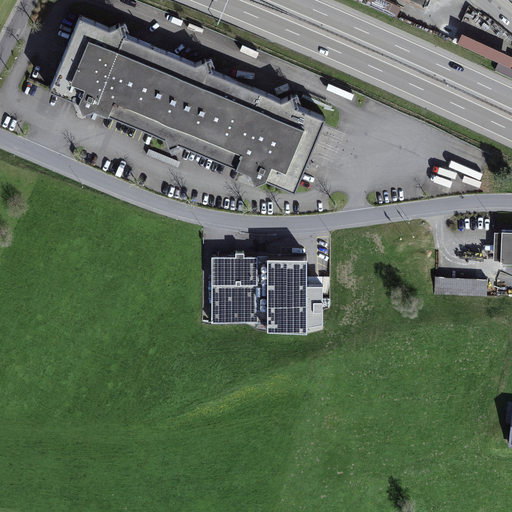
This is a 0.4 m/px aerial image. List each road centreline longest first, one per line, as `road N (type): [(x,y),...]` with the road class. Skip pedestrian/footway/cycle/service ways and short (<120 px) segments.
road 1 (residential): [(0,137),(132,193),(219,219),(310,223),(511,202)]
road 2 (motorway): [(213,0),(511,131)]
road 3 (motorway): [(511,98),(291,0)]
